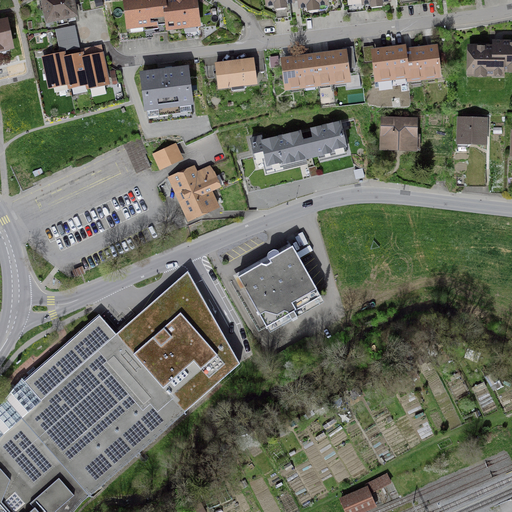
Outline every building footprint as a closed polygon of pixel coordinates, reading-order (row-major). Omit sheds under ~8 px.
[(66,17),(74,15),(71,0),(43,0),(44,2),(39,3),(41,10),(45,9),(48,21),(56,19),(58,26),(68,24),(66,17)] [(130,26),(131,32),(143,30),(142,24),(157,22),(158,25),(167,24),(167,27),(198,23),(194,0),(182,0),(165,2),(164,0),(132,0),(125,1),(128,26),(130,26)] [(0,49),(11,47),(6,21),(0,22),(0,49)] [(73,27),(58,30),(62,50),(78,47),(73,27)] [(511,68),(511,43),(503,43),(503,41),(494,41),(493,48),(484,48),(484,47),(477,46),(477,48),(469,48),(468,73),(493,73),(493,76),(503,76),(503,68),(511,68)] [(346,69),(355,68),(352,47),(343,49),(344,53),(336,54),(336,56),(329,57),(332,82),(347,80),(346,69)] [(390,52),(393,77),(407,76),(408,76),(404,52),(405,52),(404,48),(396,49),(396,52),(390,52)] [(427,52),(420,52),(423,77),(438,75),(436,62),(439,59),(436,57),(435,48),(427,49),(427,52)] [(374,52),(375,60),(373,64),(376,66),(377,76),(374,76),(375,88),(392,86),(391,78),(393,77),(390,52),(383,53),(382,51),(374,52)] [(408,76),(407,76),(408,79),(423,77),(420,52),(413,53),(413,51),(405,52),(404,52),(408,76)] [(69,81),(64,60),(63,55),(46,59),(51,85),(69,81)] [(87,82),(83,60),(82,56),(64,60),(69,81),(70,85),(87,82)] [(105,82),(100,56),(83,60),(87,82),(88,86),(105,82)] [(332,82),(329,57),(322,58),(322,56),(314,57),(317,84),(332,82)] [(299,61),(303,86),(317,84),(314,57),(306,58),(306,60),(299,61)] [(216,65),(219,88),(256,83),(253,60),(216,65)] [(303,86),(299,61),(292,62),(292,60),(284,61),(285,69),(282,72),(286,75),(287,88),(303,86)] [(191,103),(186,68),(142,74),(147,109),(191,103)] [(468,139),(482,140),(482,131),(486,131),(486,120),(482,120),(483,121),(476,120),(476,117),(462,116),(462,137),(457,137),(457,147),(467,147),(468,139)] [(411,145),(410,149),(418,149),(418,136),(412,135),(413,122),(386,121),(385,145),(402,146),(401,148),(403,148),(403,145),(411,145)] [(314,139),(303,142),(300,132),(262,141),(261,137),(251,140),(254,152),(263,149),(267,165),(282,162),(282,164),(306,158),(306,157),(317,154),(317,155),(334,151),(333,149),(345,146),(340,123),(311,130),(314,139)] [(143,152),(145,151),(139,137),(123,145),(136,174),(150,168),(143,152)] [(153,154),(159,167),(178,158),(173,145),(153,154)] [(218,187),(209,167),(196,173),(193,167),(173,176),(190,217),(218,204),(214,196),(210,198),(207,192),(218,187)] [(291,237),(297,249),(309,243),(303,230),(291,237)] [(230,282),(258,331),(285,316),(288,322),(297,317),(294,311),(321,296),(292,246),(279,254),(278,252),(276,250),(270,252),(268,254),(267,256),(270,262),(266,265),(261,263),(230,282)] [(191,279),(121,340),(182,415),(184,413),(241,367),(191,279)] [(43,369),(6,402),(86,491),(89,495),(90,495),(182,415),(184,413),(184,411),(121,340),(101,320),(62,352),(43,369)] [(78,498),(86,491),(6,402),(0,407),(0,511),(73,511),(81,502),(78,498)] [(387,474),(366,484),(368,488),(370,492),(391,482),(387,474)] [(358,511),(375,505),(370,492),(368,488),(341,500),(345,511),(358,511)]
